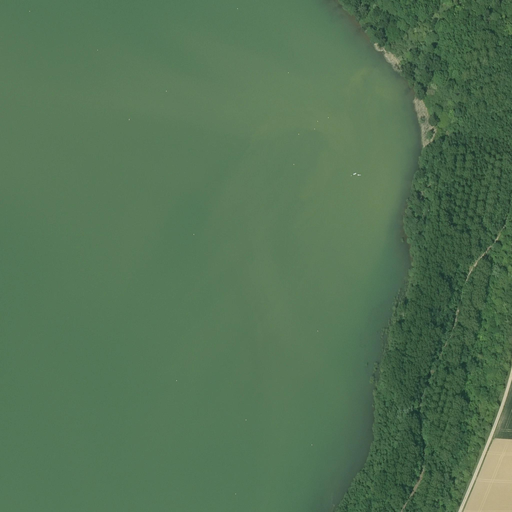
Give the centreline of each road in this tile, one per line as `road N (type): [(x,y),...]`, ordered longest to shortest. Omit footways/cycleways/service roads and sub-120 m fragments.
road 1 (track): [(511,176),(503,228),(464,277),(453,325),(420,397),(423,460),(402,511)]
road 2 (track): [(460,511),(511,375)]
